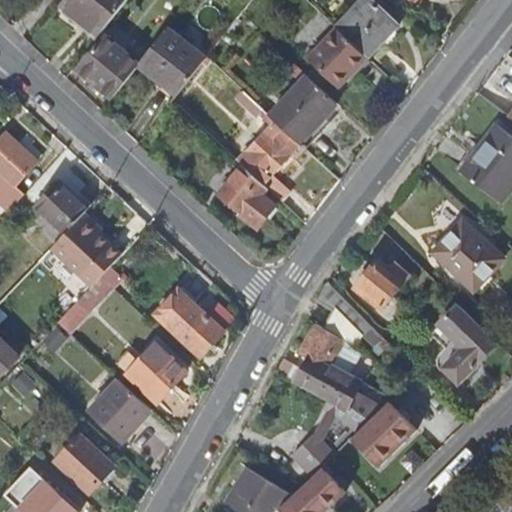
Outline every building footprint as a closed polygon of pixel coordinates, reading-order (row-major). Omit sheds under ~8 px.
[(83,10),(106,28),(128,0),(68,0),(65,4),(79,15),(83,10)] [(373,0),(366,0),(340,28),(343,31),(369,55),(398,23),(373,0)] [(207,59),(169,28),(142,62),(141,65),(179,95),(207,59)] [(344,90),(373,59),(369,55),(343,31),(315,61),(344,90)] [(81,70),(116,97),(141,65),(142,62),(108,35),(81,70)] [(299,139),(336,99),(306,70),(269,111),(299,139)] [(511,80),(503,93),(511,99),(511,80)] [(265,183),(302,142),(299,139),(269,111),(267,109),(262,115),(273,125),(242,161),(246,166),(265,183)] [(461,171),(500,202),(511,186),(511,135),(497,124),(461,171)] [(0,201),(12,212),(26,195),(16,187),(38,163),(7,134),(0,141),(0,201)] [(264,195),(270,187),(265,183),(246,166),(223,194),(243,209),(241,212),(258,226),(276,206),(264,195)] [(38,207),(67,234),(85,213),(89,209),(60,182),(38,207)] [(100,226),(85,213),(67,234),(52,250),(82,277),(112,244),(96,230),(100,226)] [(436,256),(475,293),(504,263),(466,226),(436,256)] [(382,311),(411,277),(397,266),(391,273),(379,263),(356,289),(382,311)] [(326,330),(357,349),(364,339),(373,348),(383,338),(381,337),(344,299),(329,284),(320,299),(337,309),(326,330)] [(106,296),(95,286),(59,324),(70,334),(106,296)] [(179,290),(157,315),(201,356),(224,332),(179,290)] [(352,292),(344,299),(381,337),(390,330),(352,292)] [(461,384),(500,344),(459,305),(441,324),(461,344),(462,352),(446,368),(461,384)] [(54,352),(70,334),(59,324),(42,341),(54,352)] [(357,349),(326,330),(317,325),(301,352),(311,357),(331,369),(334,364),(351,374),(364,353),(357,349)] [(158,344),(128,375),(159,404),(187,373),(158,344)] [(0,374),(2,376),(16,361),(9,356),(12,353),(8,349),(5,351),(0,346),(0,374)] [(319,431),(315,434),(314,433),(293,454),(313,475),(322,466),(335,454),(321,440),(325,435),(337,414),(342,417),(357,433),(381,410),(378,406),(356,394),(363,381),(351,374),(334,364),(331,369),(311,357),(304,369),(305,369),(297,380),(333,401),(328,409),(331,411),(319,431)] [(123,442),(153,412),(119,380),(91,411),(123,442)] [(357,433),(351,439),(379,467),(416,430),(389,402),(381,410),(357,433)] [(115,467),(82,437),(58,463),(90,493),(115,467)] [(295,493),(279,508),(282,511),(331,511),(349,494),(322,466),(313,475),(295,493)] [(231,507),(239,511),(275,511),(279,508),(295,493),(249,467),(240,484),(243,486),(231,507)] [(68,511),(56,500),(59,496),(47,484),(22,510),(24,511),(68,511)] [(227,505),(231,507),(243,486),(240,484),(227,505)] [(75,511),(59,496),(56,500),(68,511),(75,511)]
